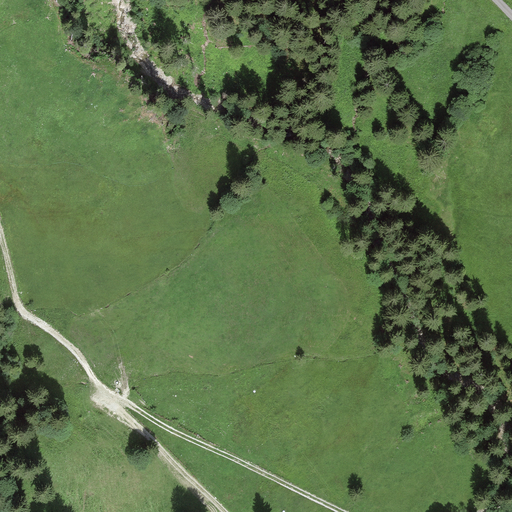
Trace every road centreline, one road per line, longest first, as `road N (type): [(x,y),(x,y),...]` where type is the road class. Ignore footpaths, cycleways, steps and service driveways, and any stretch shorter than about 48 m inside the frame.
road 1 (track): [(0,232),(20,308),(74,351),(121,413),(224,511)]
road 2 (track): [(104,394),(340,511)]
